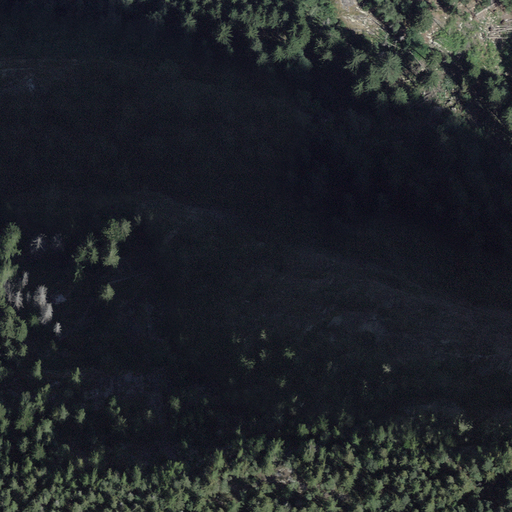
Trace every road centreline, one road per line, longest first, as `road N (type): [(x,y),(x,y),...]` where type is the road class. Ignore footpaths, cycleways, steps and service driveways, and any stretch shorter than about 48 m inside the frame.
road 1 (motorway): [(511,120),(382,113),(266,95),(0,16)]
road 2 (motorway): [(0,65),(187,119),(511,156)]
